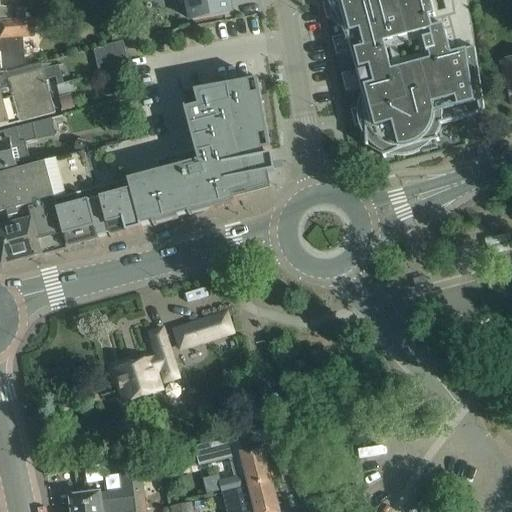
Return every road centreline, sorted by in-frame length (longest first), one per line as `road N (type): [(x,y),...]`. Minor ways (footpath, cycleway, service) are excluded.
road 1 (tertiary): [(9,302),(285,235)]
road 2 (unclassified): [(344,264),(511,481)]
road 3 (residential): [(320,190),(285,0)]
road 4 (tertiary): [(362,214),(511,166)]
